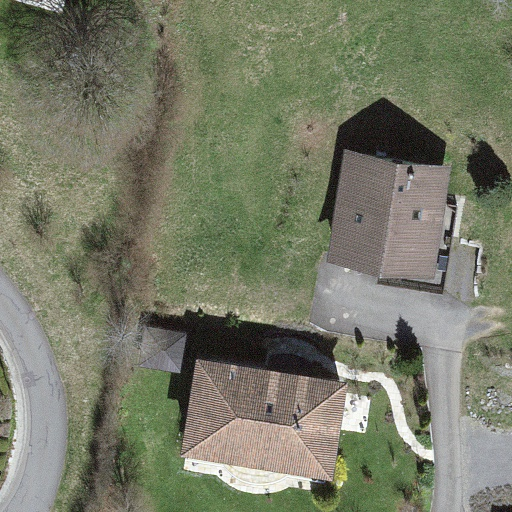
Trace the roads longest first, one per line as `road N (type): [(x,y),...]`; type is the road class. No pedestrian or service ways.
road 1 (residential): [(23,511),(48,399),(27,327),(0,283)]
road 2 (residential): [(472,511),(450,308)]
